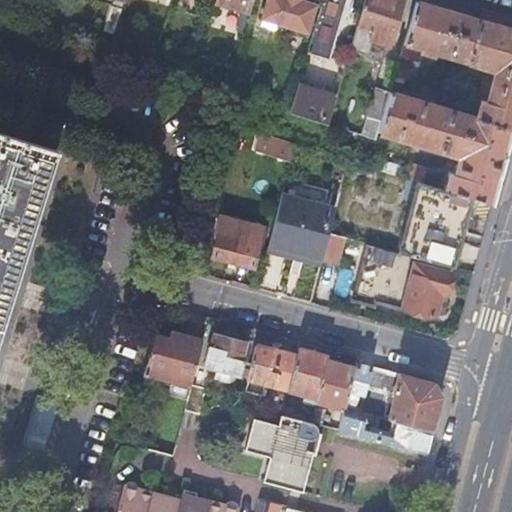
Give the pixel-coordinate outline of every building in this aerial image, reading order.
[(218,0),(218,2),(250,12),(253,0),(218,0)] [(268,0),(263,19),(308,32),(317,6),(302,0),(301,0),(268,0)] [(323,0),(308,52),(329,59),(346,0),(323,0)] [(365,0),(358,25),(351,50),(368,55),(373,40),(390,45),(403,0),(365,0)] [(511,28),(509,28),(444,10),(417,1),(405,41),(420,46),(419,49),(436,54),(437,51),(496,69),(493,77),(484,75),(477,103),(479,103),(474,117),(390,91),(379,130),(452,154),(452,153),(461,155),(456,175),(451,174),(446,190),(471,198),(492,204),(502,167),(511,128),(511,28)] [(50,30),(49,36),(60,39),(59,45),(68,47),(71,37),(50,30)] [(412,59),(401,56),(395,75),(406,79),(412,59)] [(298,84),(290,111),(330,124),(337,97),(298,84)] [(377,87),(363,134),(377,138),(379,130),(390,91),(377,87)] [(0,330),(12,292),(56,150),(0,132),(0,330)] [(271,137),(253,132),(249,146),(267,152),(271,137)] [(415,165),(411,179),(420,182),(424,183),(426,175),(428,168),(415,165)] [(331,199),(333,189),(288,178),(285,187),(331,199)] [(419,256),(453,266),(463,229),(471,198),(446,190),(424,183),(420,182),(402,252),(419,256)] [(283,192),(282,196),(309,203),(310,199),(283,192)] [(269,245),(324,259),(331,232),(338,206),(331,204),(320,201),(310,199),(309,203),(282,196),(269,245)] [(265,227),(246,221),(244,229),(221,223),(218,234),(220,235),(214,256),(234,261),(254,267),(265,227)] [(331,232),(324,259),(339,264),(346,237),(331,232)] [(417,263),(419,256),(402,252),(372,244),(357,295),(395,305),(435,316),(442,292),(446,293),(449,283),(452,273),(417,263)] [(324,259),(269,245),(267,251),(322,266),(324,259)] [(171,340),(156,336),(144,372),(191,384),(191,383),(203,341),(188,337),(173,333),(171,340)] [(231,339),(214,335),(205,368),(240,377),(248,344),(231,339)] [(297,355),(256,344),(252,361),(247,379),(249,379),(246,392),(263,396),(266,384),(288,389),(297,355)] [(299,347),(297,355),(288,389),(288,390),(316,398),(326,358),(327,354),(313,351),(299,347)] [(341,362),(326,358),(316,398),(315,402),(344,409),(346,399),(355,367),(341,362)] [(372,366),(357,361),(355,367),(346,399),(353,401),(355,392),(364,395),(372,366)] [(432,381),(372,366),(364,395),(364,397),(378,400),(380,391),(393,395),(395,391),(398,391),(391,419),(432,429),(439,403),(441,394),(432,381)] [(191,383),(191,384),(189,390),(184,410),(199,414),(206,387),(191,383)] [(37,394),(27,441),(48,446),(59,399),(37,394)] [(366,417),(343,410),(338,429),(339,430),(360,435),(426,452),(428,442),(432,429),(391,419),(390,418),(388,425),(392,426),(390,431),(371,426),(370,431),(363,429),(366,417)] [(309,422),(281,414),(278,424),(270,456),(264,478),(263,481),(302,492),(313,455),(313,452),(307,450),(308,444),(310,439),(311,439),(313,439),(314,438),(315,438),(316,436),(317,435),(318,434),(318,433),(319,431),(319,430),(318,428),(318,427),(317,425),(316,424),(315,423),(314,423),(309,422)] [(270,456),(278,424),(254,418),(245,450),(270,456)] [(322,434),(318,433),(318,434),(317,435),(316,436),(315,438),(314,438),(313,439),(311,439),(310,439),(308,444),(307,450),(313,452),(313,455),(316,456),(322,434)] [(129,437),(127,443),(171,454),(173,449),(129,437)] [(126,484),(124,486),(138,489),(138,486),(137,484),(135,482),(132,481),(130,481),(127,482),(126,484)] [(121,493),(108,490),(103,504),(114,506),(135,511),(146,511),(152,493),(138,489),(124,486),(123,486),(121,493)] [(184,489),(182,495),(196,498),(197,492),(184,489)] [(168,491),(167,497),(180,500),(181,494),(168,491)] [(152,493),(146,511),(177,511),(182,495),(181,494),(180,500),(167,497),(152,493)] [(182,495),(177,511),(207,511),(211,502),(196,498),(182,495)] [(268,511),(271,502),(258,499),(254,511),(268,511)] [(224,506),(238,509),(238,506),(237,504),(235,502),(233,501),(230,501),(228,502),(226,503),(224,506)] [(211,502),(207,511),(238,511),(239,510),(238,509),(224,506),(211,502)]
